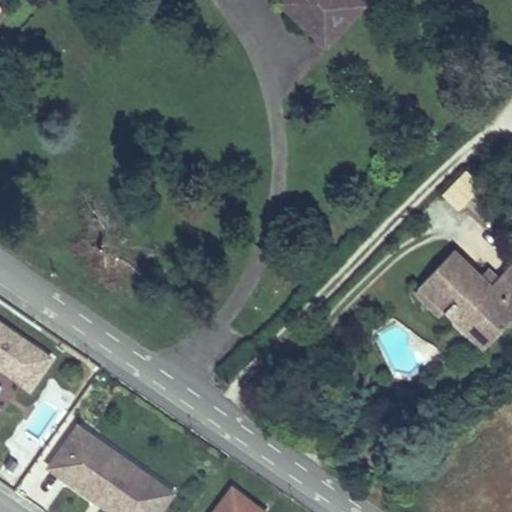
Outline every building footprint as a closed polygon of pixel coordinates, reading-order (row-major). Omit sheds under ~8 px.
[(283,0),(282,2),(325,42),(361,4),(356,0),(283,0)] [(443,192),(460,207),(482,182),(465,167),(443,192)] [(454,250),(421,284),(447,310),(452,305),(477,329),(489,317),(501,328),(511,317),(511,264),(492,286),(454,250)] [(447,310),(421,284),(413,291),(440,317),(447,310)] [(0,364),(37,391),(59,360),(0,319),(0,423),(4,417),(0,414),(0,364)] [(75,478),(73,481),(104,502),(108,496),(129,511),(145,511),(165,485),(101,440),(100,443),(84,432),(59,467),(75,478)] [(165,485),(145,511),(129,511),(108,496),(104,502),(117,511),(169,511),(180,496),(165,485)] [(267,511),(240,491),(224,511),(267,511)]
